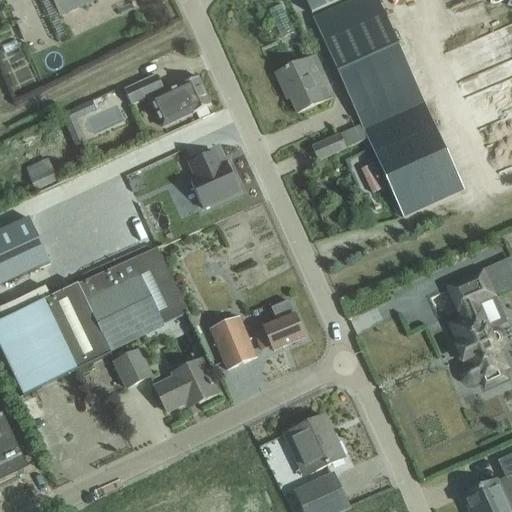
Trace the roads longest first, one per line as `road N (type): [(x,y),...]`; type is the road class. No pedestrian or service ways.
road 1 (unclassified): [(349,361),(189,0)]
road 2 (residential): [(41,511),(349,361)]
road 3 (unclassified): [(419,511),(349,361)]
